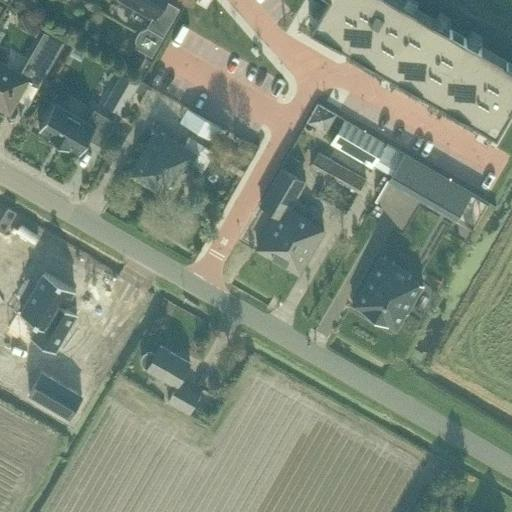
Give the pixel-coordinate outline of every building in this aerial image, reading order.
[(124,0),(153,17),(147,28),(141,30),(136,39),(137,45),(152,54),(179,8),(166,0),(124,0)] [(313,23),(311,28),(341,45),(342,46),(342,45),(352,51),(351,52),(352,52),(375,65),(384,70),(397,77),(399,79),(422,93),(423,92),(432,98),(445,105),(447,106),(447,107),(470,120),(480,125),(492,132),(497,135),(511,108),(511,105),(511,64),(478,45),(467,39),(446,27),(435,20),(414,8),(403,2),(399,0),(326,0),(324,4),(320,11),(313,23)] [(28,80),(38,86),(63,42),(44,32),(21,74),(0,62),(0,108),(1,109),(4,108),(10,112),(28,80)] [(86,32),(81,40),(93,47),(97,39),(86,32)] [(128,102),(111,92),(104,105),(121,114),(128,102)] [(101,144),(115,121),(95,109),(88,122),(55,103),(39,129),(51,136),(50,137),(68,148),(69,147),(81,153),(90,138),(101,144)] [(206,117),(198,130),(214,139),(222,126),(206,117)] [(372,167),(386,146),(387,144),(345,119),(331,142),(372,167)] [(172,199),(198,153),(170,136),(173,131),(159,123),(154,131),(129,174),(172,199)] [(311,165),(359,192),(367,177),(318,151),(311,165)] [(406,151),(390,179),(392,180),(458,218),(473,193),(474,191),(406,151)] [(249,163),(234,155),(227,166),(241,175),(249,163)] [(281,168),(261,205),(277,214),(257,248),(299,273),(325,229),(324,228),(285,202),(299,179),(281,168)] [(382,256),(353,304),(396,330),(407,312),(408,312),(424,285),(409,276),(411,273),(382,256)] [(38,267),(14,309),(35,321),(27,335),(53,350),(77,310),(64,302),(73,288),(38,267)] [(147,352),(145,353),(144,355),(143,356),(142,358),(142,360),(142,362),(142,364),(143,365),(144,366),(145,367),(147,368),(147,369),(176,386),(167,401),(189,413),(201,393),(180,381),(191,361),(161,344),(156,353),(153,352),(151,351),(149,351),(147,352)] [(38,364),(23,389),(66,415),(81,389),(38,364)]
